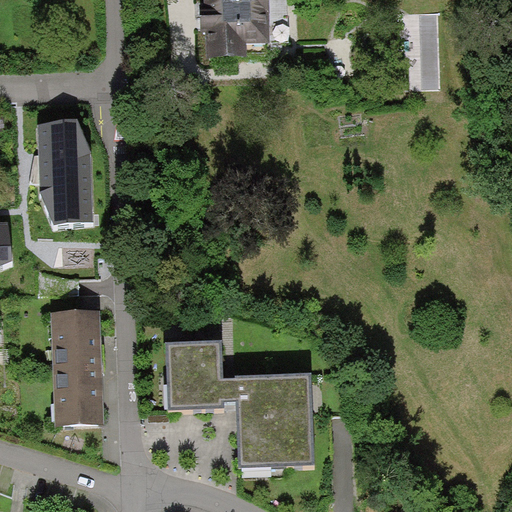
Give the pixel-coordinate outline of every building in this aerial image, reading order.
[(207,0),(208,6),(199,6),(200,25),(200,36),(206,35),(207,62),(248,61),(247,48),(271,47),(271,43),(289,42),(286,0),(207,0)] [(78,123),(40,126),(41,196),(54,229),(95,225),(93,155),(78,123)] [(0,269),(12,265),(10,225),(0,225),(0,269)] [(98,313),(51,315),(51,329),(55,427),(102,426),(100,371),(98,313)] [(221,347),(169,350),(172,413),(224,411),(224,406),(231,406),(242,405),(244,468),(311,465),(307,381),(223,385),(221,347)]
